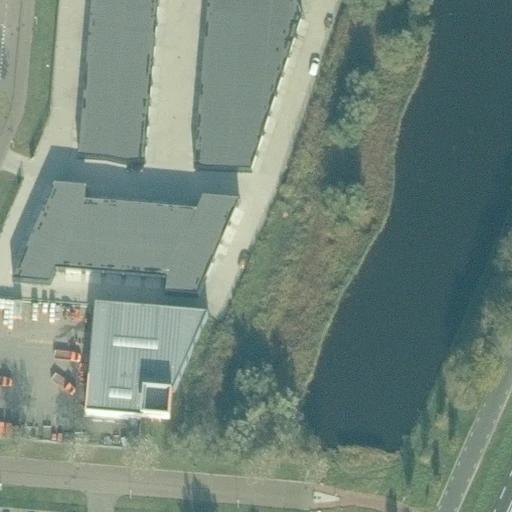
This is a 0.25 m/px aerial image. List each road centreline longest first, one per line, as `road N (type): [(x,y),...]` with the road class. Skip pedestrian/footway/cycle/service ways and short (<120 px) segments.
road 1 (unclassified): [(311,497),(0,469)]
road 2 (unclassified): [(449,511),(511,369)]
road 3 (unclassified): [(19,27),(12,117),(0,145)]
